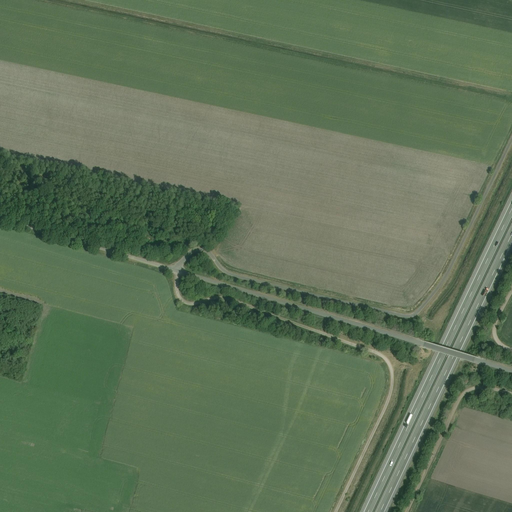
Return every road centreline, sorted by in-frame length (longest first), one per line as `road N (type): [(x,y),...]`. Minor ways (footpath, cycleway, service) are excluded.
road 1 (unclassified): [(511,371),(0,217)]
road 2 (track): [(177,271),(185,302),(227,299),(388,363),(389,399),(336,511)]
road 3 (motorway): [(511,209),(369,511)]
road 4 (motorway): [(381,511),(511,235)]
road 5 (track): [(511,394),(477,388),(460,398),(407,511)]
